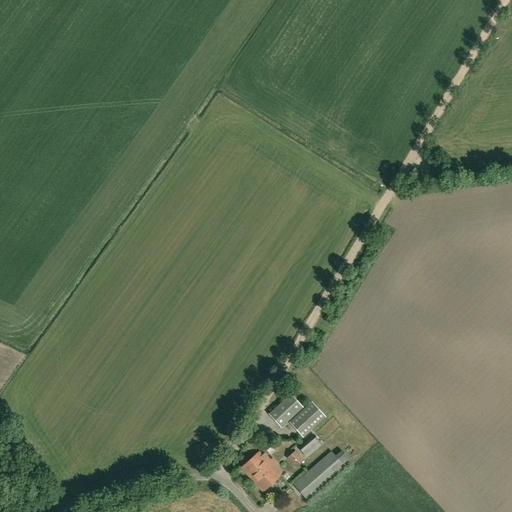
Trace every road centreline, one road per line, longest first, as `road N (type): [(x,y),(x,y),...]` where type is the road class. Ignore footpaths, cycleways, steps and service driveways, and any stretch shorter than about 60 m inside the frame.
road 1 (track): [(264,402),(503,0)]
road 2 (unclassified): [(87,511),(190,479),(218,479)]
